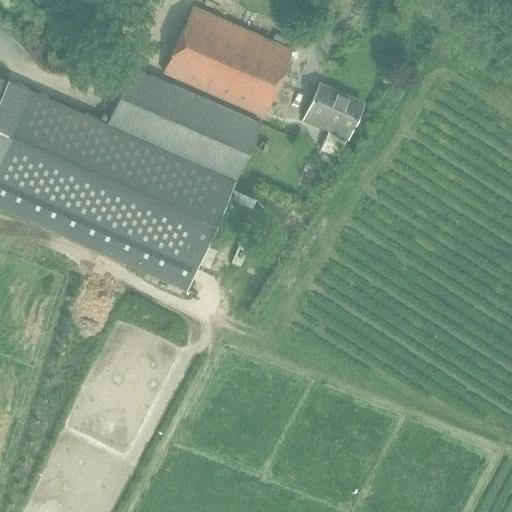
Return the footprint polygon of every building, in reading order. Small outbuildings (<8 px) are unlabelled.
[(190,6),(161,73),(262,117),(291,50),(190,6)] [(131,69),(107,122),(235,180),(259,127),(131,69)] [(0,210),(186,292),(234,182),(0,79),(0,210)] [(361,105),(319,86),(303,121),(325,130),(345,139),(361,105)] [(325,130),(317,149),(337,158),(345,139),(325,130)]
